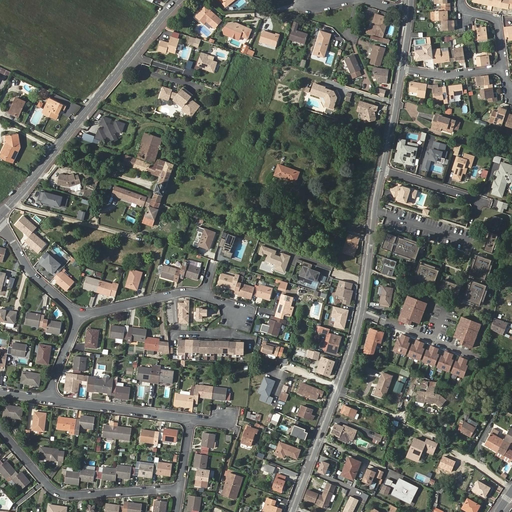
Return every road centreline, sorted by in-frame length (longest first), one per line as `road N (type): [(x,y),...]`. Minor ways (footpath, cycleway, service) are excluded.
road 1 (tertiary): [(382,170),(355,339),(294,511)]
road 2 (tertiary): [(177,0),(0,215)]
road 3 (residential): [(180,486),(66,494),(0,425)]
road 4 (residential): [(46,398),(192,419)]
road 5 (residential): [(80,315),(174,293),(203,295)]
road 6 (residential): [(0,224),(31,273),(80,315)]
